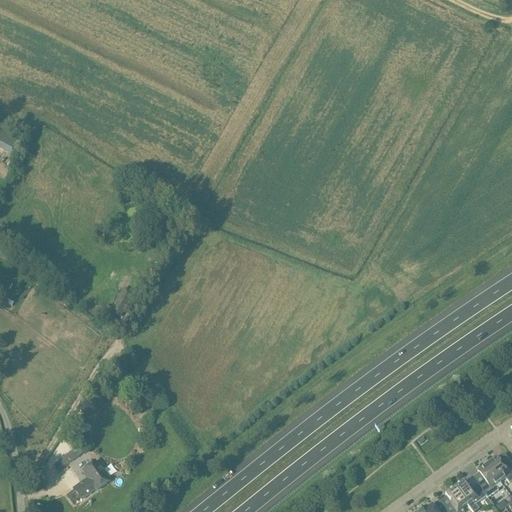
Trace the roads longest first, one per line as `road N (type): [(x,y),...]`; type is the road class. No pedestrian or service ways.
road 1 (motorway): [(511,283),(318,419),(204,511)]
road 2 (motorway): [(245,511),(511,315)]
road 3 (residential): [(501,433),(393,511)]
